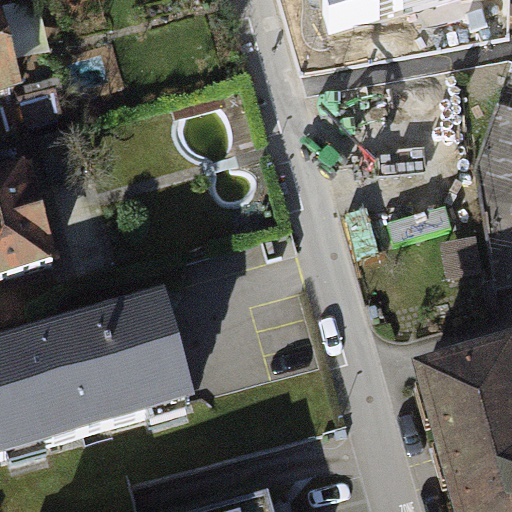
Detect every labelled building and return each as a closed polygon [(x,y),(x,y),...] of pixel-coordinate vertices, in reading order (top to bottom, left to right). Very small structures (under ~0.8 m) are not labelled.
[(321,0),(332,37),(455,0),(321,0)] [(0,8),(0,101),(25,95),(13,54),(0,8)] [(511,112),(494,106),(470,170),(490,292),(511,286),(511,112)] [(0,288),(54,273),(47,251),(54,249),(38,192),(32,194),(26,172),(0,179),(0,288)] [(168,304),(0,350),(0,468),(1,471),(199,415),(168,304)] [(511,511),(511,353),(421,377),(457,511),(511,511)]
